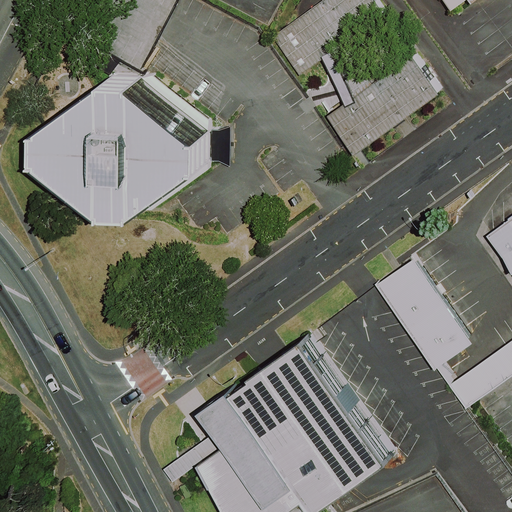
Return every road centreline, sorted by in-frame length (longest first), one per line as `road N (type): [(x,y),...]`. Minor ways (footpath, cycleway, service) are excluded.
road 1 (tertiary): [(511,119),(87,417)]
road 2 (tertiary): [(0,265),(87,417)]
